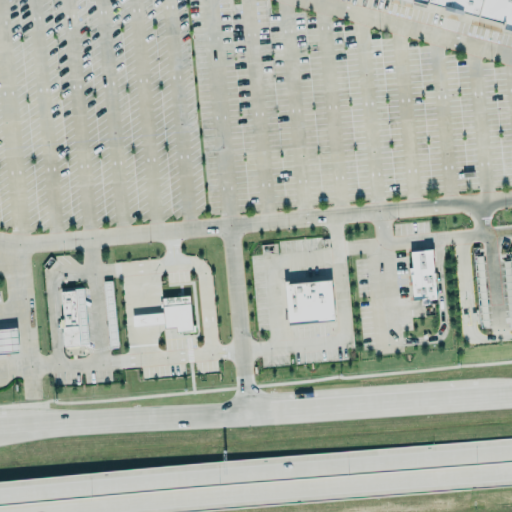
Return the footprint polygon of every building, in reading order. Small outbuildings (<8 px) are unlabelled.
[(511,0),(423,0),(511,23),(511,0)] [(412,252),(434,249),(435,257),(434,257),(436,273),(437,273),(438,278),(436,278),(439,303),(424,305),(423,299),(416,299),(414,275),(412,275),(411,268),(414,268),(412,252)] [(286,324),(333,322),(331,280),(285,282),(286,324)] [(107,347),(116,347),(113,281),(104,281),(107,347)] [(59,291),(73,289),(79,345),(64,347),(59,291)] [(190,296),(162,297),(164,327),(176,327),(176,332),(191,331),(190,296)] [(163,324),(162,313),(132,314),(132,325),(163,324)] [(0,328),(17,327),(20,352),(0,353),(0,328)]
